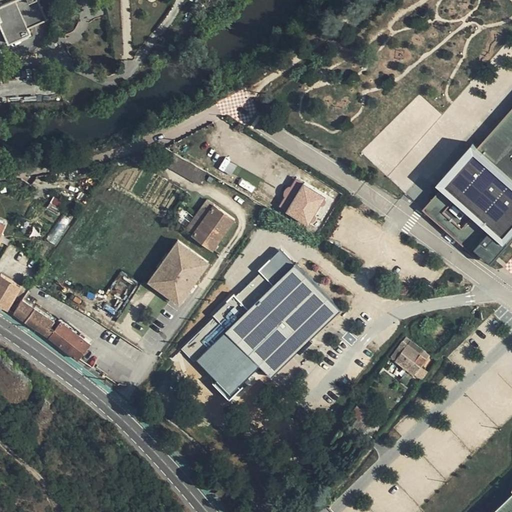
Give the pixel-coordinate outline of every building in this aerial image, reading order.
[(40,0),(16,0),(0,7),(0,12),(3,20),(0,21),(10,44),(33,34),(30,28),(49,20),(40,0)] [(482,253),(498,235),(505,242),(511,234),(511,109),(498,125),(506,131),(491,148),(484,141),(479,147),(474,143),(439,182),(443,187),(424,209),(478,257),(482,253)] [(498,125),(484,141),(491,148),(506,131),(498,125)] [(176,152),(172,150),(166,161),(193,176),(199,166),(186,158),(176,152)] [(329,195),(297,178),(281,206),(311,222),(329,195)] [(54,197),(49,203),(55,209),(61,202),(54,197)] [(264,198),(262,202),(272,208),(274,204),(264,198)] [(208,199),(187,230),(193,234),(214,203),(208,199)] [(193,234),(214,249),(235,219),(214,203),(193,234)] [(59,221),(47,240),(55,245),(67,227),(59,221)] [(511,234),(505,242),(498,235),(482,253),(493,262),(511,240),(511,234)] [(179,239),(150,280),(180,301),(189,289),(192,291),(196,285),(193,283),(209,261),(179,239)] [(341,312),(281,251),(183,348),(196,361),(198,359),(217,378),(214,381),(231,398),(262,368),(273,379),(341,312)] [(18,282),(1,273),(0,275),(0,304),(5,307),(8,301),(11,303),(19,289),(15,287),(18,282)] [(34,307),(26,320),(50,336),(79,359),(91,343),(62,320),(62,321),(59,319),(57,322),(34,307)] [(392,356),(397,359),(408,344),(427,359),(431,354),(407,336),(392,356)] [(427,359),(408,344),(397,359),(415,374),(427,359)] [(511,511),(511,494),(496,510),(497,511),(511,511)]
